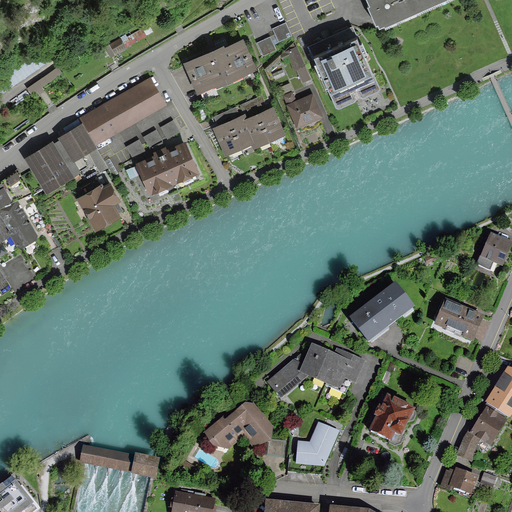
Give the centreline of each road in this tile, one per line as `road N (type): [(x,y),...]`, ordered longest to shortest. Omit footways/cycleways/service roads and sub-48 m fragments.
road 1 (residential): [(423,502),(511,292)]
road 2 (residential): [(247,511),(266,488),(423,502)]
road 3 (residential): [(0,161),(152,57)]
road 4 (residential): [(228,187),(152,57)]
